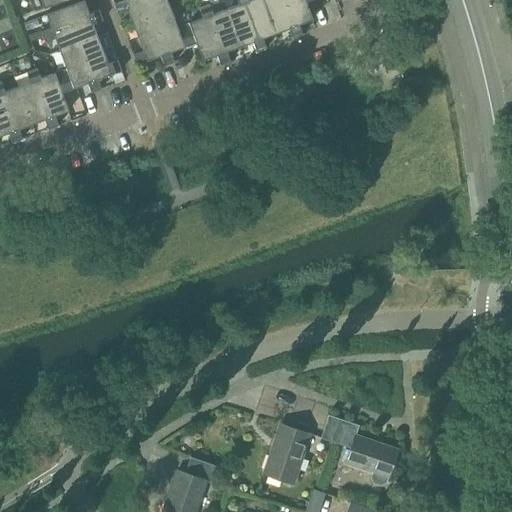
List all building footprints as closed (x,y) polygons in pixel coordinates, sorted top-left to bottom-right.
[(80,0),(46,13),(51,27),(53,32),(91,18),(93,23),(103,19),(99,9),(89,13),(84,0),(80,0)] [(128,10),(133,23),(152,16),(171,9),(167,0),(139,0),(126,5),(124,0),(123,0),(115,3),(118,14),(128,10)] [(237,0),(239,3),(226,8),(240,46),(253,41),(258,39),(244,1),(246,0),(237,0)] [(263,0),(246,0),(244,1),(258,39),(253,41),(257,51),(267,47),(263,37),(276,32),(263,0)] [(263,0),(276,32),(289,28),(294,26),(284,0),(263,0)] [(306,0),(284,0),(294,26),(289,28),(293,37),(303,34),(299,24),(313,19),(306,1),(306,0)] [(203,16),(189,22),(196,42),(203,60),(217,55),(222,53),(208,15),(213,13),(209,3),(199,7),(203,16)] [(226,8),(213,13),(208,15),(222,53),(217,55),(221,64),(231,60),(227,51),(240,46),(226,8)] [(166,53),(161,55),(164,65),(175,61),(171,51),(196,42),(189,22),(178,26),(171,9),(152,16),(166,53)] [(137,64),(161,55),(166,53),(152,16),(133,23),(143,50),(133,53),(137,64)] [(55,37),(60,50),(79,43),(98,36),(93,23),(91,18),(53,32),(51,27),(41,31),(45,41),(55,37)] [(98,36),(79,43),(93,80),(98,78),(122,70),(118,59),(108,63),(98,36)] [(66,67),(55,72),(63,92),(88,82),(91,92),(102,88),(98,78),(93,80),(79,43),(60,50),(66,67)] [(31,81),(18,85),(32,124),(45,119),(50,117),(36,79),(41,77),(37,67),(27,71),(31,81)] [(55,72),(41,77),(36,79),(50,117),(45,119),(49,129),(59,125),(55,115),(69,110),(63,92),(55,72)] [(0,135),(9,132),(14,130),(0,92),(5,90),(1,80),(0,80),(0,135)] [(18,85),(5,90),(0,92),(14,130),(9,132),(13,142),(23,138),(19,128),(32,124),(18,85)] [(355,436),(351,447),(346,461),(373,471),(371,476),(374,482),(381,484),(386,482),(398,449),(356,434),(359,425),(329,414),(325,426),(355,436)] [(310,433),(281,423),(264,473),(293,483),(310,433)] [(321,437),(351,447),(355,436),(325,426),(321,437)] [(178,470),(162,511),(195,511),(206,481),(211,482),(217,465),(191,456),(185,472),(178,470)] [(305,511),(318,511),(325,492),(313,488),(305,511)] [(377,511),(378,510),(350,501),(346,511),(377,511)]
